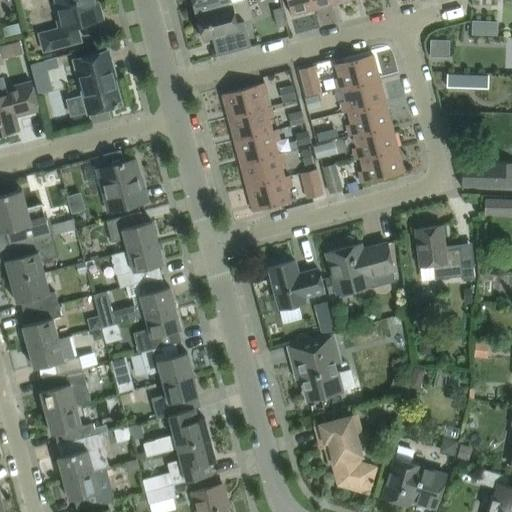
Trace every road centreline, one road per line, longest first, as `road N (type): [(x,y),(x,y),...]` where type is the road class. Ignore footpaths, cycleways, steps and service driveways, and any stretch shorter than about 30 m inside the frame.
road 1 (residential): [(210,245),(442,182),(399,23)]
road 2 (residential): [(287,511),(210,245)]
road 3 (residential): [(168,86),(399,23)]
road 4 (residential): [(0,165),(176,118)]
road 5 (residential): [(36,511),(0,378)]
road 6 (residential): [(210,245),(176,118)]
